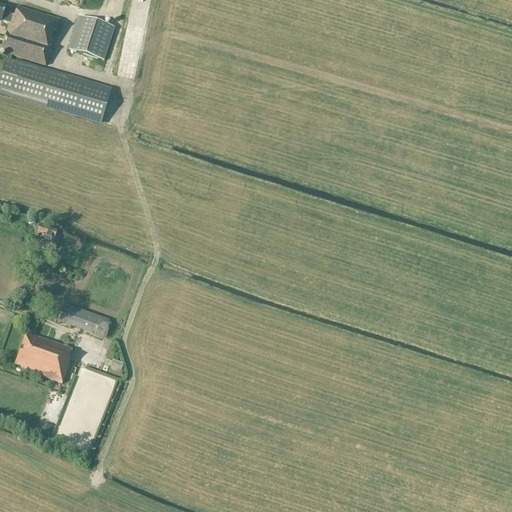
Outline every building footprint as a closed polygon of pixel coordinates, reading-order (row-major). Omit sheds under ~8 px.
[(129,22),(126,40),(146,43),(152,0),(127,0),(126,10),(127,10),(126,21),(129,22)] [(6,60),(0,79),(0,92),(100,123),(110,92),(9,61),(11,56),(45,66),(59,21),(16,7),(13,16),(4,13),(5,7),(0,5),(0,22),(1,23),(1,22),(8,24),(2,45),(0,44),(0,52),(8,55),(6,60)] [(67,51),(102,62),(113,29),(78,17),(67,51)] [(38,247),(50,251),(54,239),(56,232),(39,227),(37,234),(39,234),(37,238),(40,239),(38,247)] [(102,338),(108,321),(63,305),(57,322),(102,338)] [(68,359),(72,350),(25,334),(14,366),(15,366),(24,369),(23,371),(62,384),(70,360),(68,359)] [(109,368),(121,371),(123,362),(111,359),(109,368)] [(51,396),(45,411),(52,414),(59,399),(51,396)]
